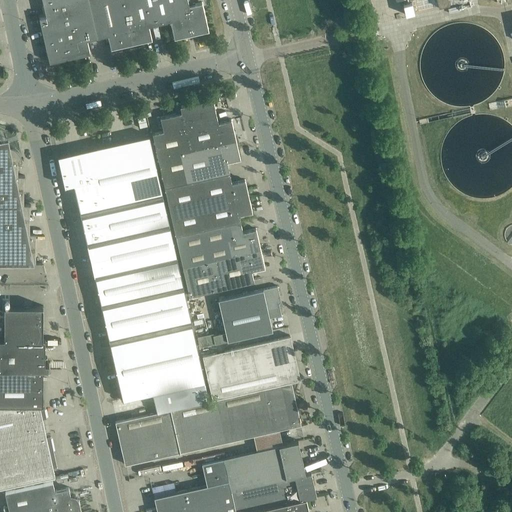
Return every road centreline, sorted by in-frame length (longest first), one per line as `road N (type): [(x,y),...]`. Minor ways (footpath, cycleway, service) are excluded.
road 1 (unclassified): [(350,511),(248,57)]
road 2 (unclassified): [(114,511),(23,108)]
road 3 (unclassified): [(23,108),(248,57)]
